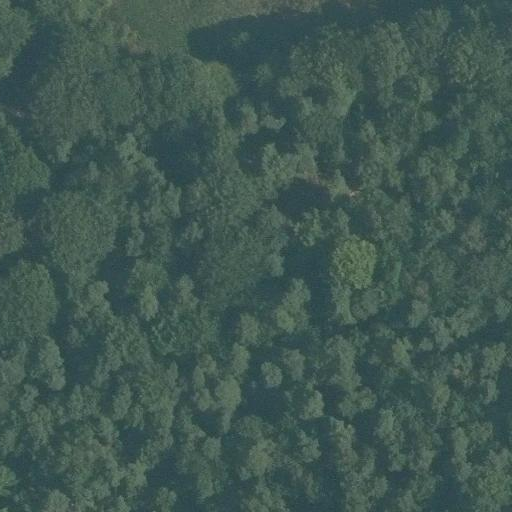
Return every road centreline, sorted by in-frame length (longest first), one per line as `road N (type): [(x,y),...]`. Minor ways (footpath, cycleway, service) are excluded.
road 1 (track): [(498,46),(190,87),(0,125)]
road 2 (track): [(498,46),(511,437)]
road 3 (track): [(79,0),(12,122)]
